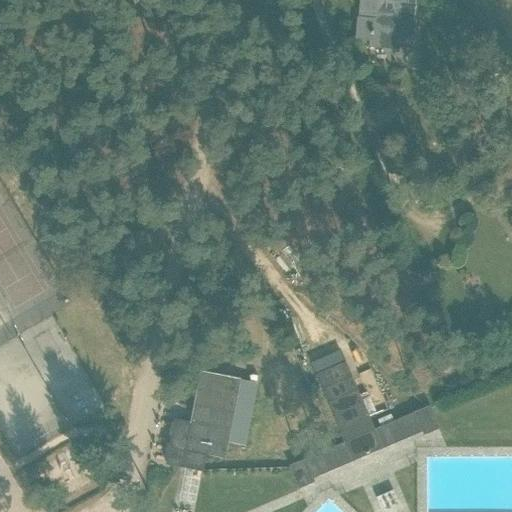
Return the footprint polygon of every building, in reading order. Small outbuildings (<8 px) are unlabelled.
[(370,47),(394,49),(395,44),(412,45),(416,0),(390,0),(390,2),(376,1),(376,0),(360,0),(359,19),(357,19),(356,40),(371,41),(370,47)] [(471,77),(480,79),(481,72),(497,74),(499,62),(475,58),(471,77)] [(336,448),(289,467),(297,486),(299,490),(314,483),(308,469),(348,451),(353,462),(382,450),(378,439),(418,422),(424,436),(439,430),(437,427),(430,408),(374,431),(346,364),(316,377),(345,444),(336,448)] [(165,456),(168,456),(166,465),(201,472),(205,455),(224,459),(240,381),(200,373),(190,425),(174,421),(170,446),(167,446),(165,456)] [(196,511),(216,511),(218,491),(199,489),(196,511)]
